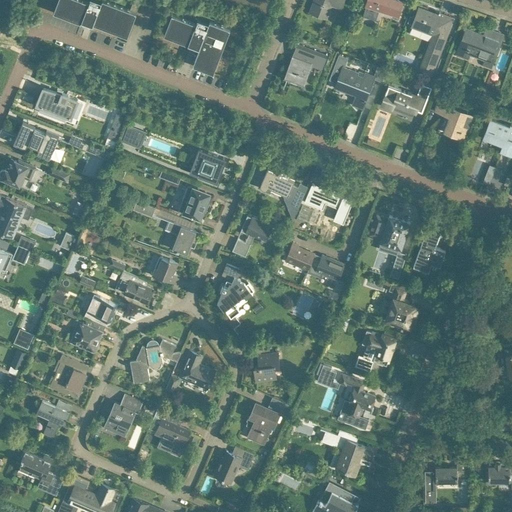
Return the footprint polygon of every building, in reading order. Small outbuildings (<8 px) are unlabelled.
[(128,36),(137,12),(104,0),(102,0),(102,1),(99,0),(89,0),(89,2),(84,0),(58,0),(54,12),(81,23),(82,21),(93,25),(94,23),(128,36)] [(314,0),(311,11),(326,17),(332,3),(341,7),(343,0),(314,0)] [(403,0),(402,0),(367,0),(366,5),(367,6),(364,16),(376,20),(379,10),(398,16),(403,0)] [(419,8),(412,25),(433,33),(424,57),(437,62),(439,56),(438,56),(448,32),(454,18),(440,13),(441,12),(439,12),(439,13),(436,11),(435,14),(419,8)] [(213,73),(230,29),(210,21),(209,23),(198,18),(196,23),(172,14),(164,35),(199,48),(193,65),(213,73)] [(85,32),(86,26),(70,21),(69,27),(85,32)] [(467,27),(456,55),(457,55),(466,59),(468,53),(486,60),(485,64),(490,66),(489,68),(490,68),(503,34),(502,33),(502,34),(492,30),(488,39),(483,38),(484,35),(467,29),(467,27)] [(332,39),(330,46),(338,49),(340,42),(332,39)] [(295,59),(284,87),(284,88),(288,78),(304,83),(303,83),(307,73),(305,73),(309,62),(321,67),(321,69),(322,69),(328,53),(327,53),(326,56),(298,45),(299,42),(292,58),(295,59)] [(384,52),(374,57),(378,65),(387,60),(384,52)] [(339,54),(329,79),(352,88),(350,92),(356,94),(352,104),(363,108),(374,78),(381,81),(386,68),(378,65),(374,76),(359,70),(358,72),(344,67),(348,58),(339,54)] [(417,95),(389,84),(381,104),(392,108),(394,103),(416,111),(418,107),(421,108),(423,109),(432,87),(421,83),(417,95)] [(71,117),(72,116),(78,99),(68,96),(69,94),(63,92),(62,93),(44,86),(37,104),(71,117)] [(490,91),(489,93),(483,91),(480,101),(492,105),(496,93),(490,91)] [(452,99),(440,95),(435,110),(450,116),(445,129),(463,136),(467,126),(466,126),(469,120),(470,121),(473,113),(450,104),(452,99)] [(116,115),(108,137),(118,141),(125,118),(116,115)] [(511,155),(511,153),(511,122),(510,125),(490,117),(482,136),(484,137),(485,135),(503,142),(500,150),(511,155)] [(52,152),(59,135),(47,130),(46,132),(35,127),(36,125),(23,120),(14,142),(26,147),(28,142),(39,147),(37,152),(50,157),(52,152)] [(71,130),(88,138),(92,129),(74,122),(71,130)] [(128,126),(123,139),(139,146),(145,133),(128,126)] [(111,147),(114,140),(91,132),(89,139),(111,147)] [(90,140),(72,133),(68,143),(86,150),(90,140)] [(199,147),(196,155),(195,154),(194,154),(193,154),(192,155),(191,155),(190,156),(190,157),(189,158),(189,159),(189,160),(189,161),(190,161),(190,162),(190,163),(191,163),(192,164),(189,171),(217,182),(227,158),(199,147)] [(489,161),(480,157),(474,171),(484,174),(489,161)] [(18,161),(12,158),(7,169),(6,168),(5,169),(4,169),(3,169),(2,169),(1,170),(0,171),(0,170),(0,174),(1,175),(1,176),(2,176),(2,177),(21,186),(25,177),(30,180),(36,166),(18,159),(18,161)] [(490,164),(483,181),(490,183),(496,167),(490,164)] [(70,173),(50,165),(47,172),(67,181),(70,173)] [(163,168),(160,176),(178,183),(181,175),(163,168)] [(299,182),(297,187),(291,184),(293,180),(281,174),(281,173),(281,172),(280,172),(280,171),(279,171),(278,171),(277,171),(277,172),(276,173),(267,169),(261,184),(261,185),(261,186),(261,187),(261,188),(262,189),(263,189),(264,190),(265,190),(266,190),(266,189),(267,189),(268,188),(268,187),(282,193),(287,209),(295,212),(307,186),(299,182)] [(312,183),(305,201),(323,209),(326,203),(338,208),(333,219),(344,223),(353,200),(345,196),(346,194),(337,190),(336,192),(331,191),(332,188),(320,184),(320,186),(312,183)] [(188,185),(182,199),(188,202),(184,212),(200,218),(203,210),(206,211),(205,211),(206,211),(210,202),(209,202),(207,201),(210,193),(188,185)] [(75,205),(84,207),(88,193),(79,190),(75,205)] [(27,204),(6,195),(6,196),(0,193),(0,207),(1,208),(0,210),(0,229),(14,236),(18,225),(21,217),(22,217),(22,216),(28,218),(32,208),(27,205),(27,204)] [(137,200),(133,209),(152,216),(155,207),(137,200)] [(168,218),(178,222),(181,212),(171,209),(168,218)] [(409,221),(403,219),(403,218),(397,217),(391,215),(389,214),(389,216),(389,218),(377,213),(370,234),(382,238),(381,240),(381,241),(382,241),(400,247),(400,248),(402,248),(402,247),(410,223),(410,221),(409,221)] [(247,215),(241,231),(262,240),(261,241),(263,242),(263,240),(266,241),(273,225),(252,216),(252,217),(247,215)] [(423,239),(413,265),(429,271),(432,262),(440,265),(443,256),(444,257),(445,255),(444,254),(446,250),(435,246),(440,232),(439,232),(443,220),(431,216),(427,228),(423,239)] [(187,253),(196,231),(170,220),(167,228),(178,232),(172,247),(177,249),(177,250),(179,251),(179,250),(187,253)] [(74,235),(66,232),(60,245),(69,249),(74,235)] [(232,250),(245,256),(251,244),(238,238),(232,250)] [(308,269),(315,254),(298,247),(299,245),(292,242),(285,260),(308,269)] [(25,263),(31,249),(19,244),(13,258),(25,263)] [(5,270),(13,254),(0,248),(0,271),(1,268),(5,270)] [(113,257),(126,259),(127,253),(114,250),(113,257)] [(407,254),(398,251),(394,263),(403,266),(407,254)] [(315,254),(308,269),(307,272),(321,278),(323,273),(338,280),(345,264),(322,254),(322,256),(315,254)] [(160,256),(152,274),(162,279),(163,277),(177,284),(181,275),(174,272),(178,262),(170,258),(169,260),(160,256)] [(109,263),(123,269),(125,263),(112,258),(109,263)] [(227,319),(233,328),(241,322),(235,315),(240,311),(234,303),(244,295),(246,297),(247,298),(253,293),(252,291),(255,290),(247,279),(242,277),(241,279),(238,278),(242,269),(227,263),(222,275),(233,280),(231,284),(230,283),(228,288),(223,285),(221,290),(223,291),(219,302),(230,317),(227,319)] [(94,276),(96,271),(84,265),(81,271),(94,276)] [(115,289),(124,293),(134,298),(134,299),(139,301),(140,300),(145,302),(152,288),(146,286),(147,285),(148,285),(150,281),(124,269),(115,289)] [(95,281),(83,275),(80,282),(93,287),(95,281)] [(415,314),(418,307),(415,307),(416,306),(402,301),(405,292),(408,293),(410,287),(399,283),(398,284),(392,282),(390,290),(396,292),(392,303),(384,300),(381,310),(389,312),(386,319),(395,322),(395,324),(410,329),(414,318),(412,317),(413,314),(415,314)] [(42,289),(48,292),(51,285),(45,283),(42,289)] [(55,291),(64,294),(67,288),(58,284),(55,291)] [(55,293),(52,300),(62,304),(65,297),(55,293)] [(87,309),(84,315),(90,318),(106,325),(107,325),(114,311),(117,312),(118,311),(120,306),(120,305),(96,294),(89,310),(87,309)] [(319,294),(317,299),(321,301),(319,306),(323,308),(328,299),(319,294)] [(351,317),(339,313),(335,324),(338,325),(337,327),(347,330),(351,317)] [(76,330),(71,342),(96,352),(99,344),(98,343),(106,325),(90,318),(87,324),(78,321),(75,329),(76,330)] [(382,334),(372,331),(367,329),(363,343),(368,344),(367,345),(377,349),(376,352),(374,360),(387,364),(389,357),(394,344),(395,345),(398,338),(383,333),(382,334)] [(16,342),(14,342),(13,342),(28,349),(35,334),(34,333),(33,335),(21,330),(16,342)] [(160,345),(158,345),(158,344),(157,343),(157,342),(156,341),(155,340),(154,340),(153,340),(151,340),(150,341),(149,342),(148,343),(148,344),(148,345),(148,346),(146,347),(142,345),(137,358),(138,360),(130,361),(134,383),(150,380),(148,368),(149,365),(151,364),(151,365),(152,366),(152,367),(153,367),(153,368),(154,368),(156,369),(157,368),(158,368),(159,368),(160,367),(161,366),(161,365),(162,364),(162,363),(162,362),(163,362),(162,355),(163,355),(178,361),(182,353),(180,351),(173,353),(176,345),(162,339),(160,345)] [(269,344),(253,346),(254,356),(258,355),(259,365),(255,365),(256,380),(277,377),(275,366),(280,365),(278,351),(270,352),(269,344)] [(189,355),(181,376),(209,388),(212,381),(211,381),(216,370),(199,363),(203,355),(190,350),(188,355),(189,355)] [(86,373),(89,366),(62,354),(55,369),(58,371),(51,385),(74,396),(77,389),(80,390),(87,374),(86,373)] [(323,366),(319,378),(333,383),(337,371),(323,366)] [(342,373),(339,382),(346,385),(347,383),(356,386),(355,388),(350,401),(347,412),(346,412),(342,410),(339,419),(348,422),(348,423),(366,429),(370,420),(360,416),(363,406),(371,409),(376,395),(362,391),(366,381),(356,378),(342,373)] [(172,374),(166,389),(173,392),(180,377),(172,374)] [(105,423),(104,426),(115,431),(125,435),(136,411),(139,412),(143,401),(127,394),(125,393),(120,403),(115,401),(105,423)] [(253,426),(248,436),(264,443),(271,426),(274,427),(280,412),(287,415),(292,405),(272,397),(268,407),(256,402),(250,416),(248,420),(249,421),(248,424),(253,426)] [(42,399),(37,412),(50,418),(43,434),(53,439),(60,422),(64,424),(70,411),(42,399)] [(158,406),(146,401),(143,409),(154,415),(158,406)] [(158,407),(154,415),(162,419),(156,433),(163,436),(159,445),(171,450),(174,443),(183,448),(190,430),(180,426),(170,421),(173,414),(158,407)] [(335,453),(330,465),(345,471),(345,469),(348,470),(348,471),(355,473),(359,460),(370,464),(375,448),(368,446),(347,439),(347,438),(339,435),(337,439),(335,445),(344,448),(341,455),(335,453)] [(223,457),(215,475),(231,482),(239,465),(248,469),(255,453),(236,445),(232,453),(227,450),(224,457),(223,457)] [(383,455),(385,448),(377,446),(375,453),(383,455)] [(23,461),(20,468),(41,477),(37,487),(50,492),(51,492),(57,495),(64,478),(48,471),(53,458),(45,455),(43,458),(26,450),(22,460),(23,461)] [(313,463),(307,460),(304,466),(309,469),(313,463)] [(489,472),(486,472),(486,483),(499,483),(499,480),(509,480),(509,486),(511,485),(511,462),(501,463),(501,462),(495,462),(495,463),(489,463),(489,466),(488,466),(489,472)] [(457,467),(436,467),(436,469),(425,469),(425,482),(423,482),(424,503),(431,503),(431,501),(434,501),(436,501),(436,489),(436,481),(438,481),(438,482),(444,482),(444,481),(463,481),(462,463),(457,464),(457,467)] [(377,480),(378,471),(366,470),(364,478),(377,480)] [(73,477),(57,511),(75,511),(79,505),(95,511),(110,511),(115,502),(110,500),(115,489),(102,484),(98,495),(85,490),(88,484),(73,477)] [(321,499),(320,500),(318,499),(313,510),(313,511),(313,510),(316,511),(354,511),(359,504),(352,501),(356,494),(330,480),(326,488),(332,491),(325,503),(322,502),(323,501),(321,499)] [(134,498),(128,511),(167,511),(158,508),(157,510),(147,506),(148,504),(134,498)]
